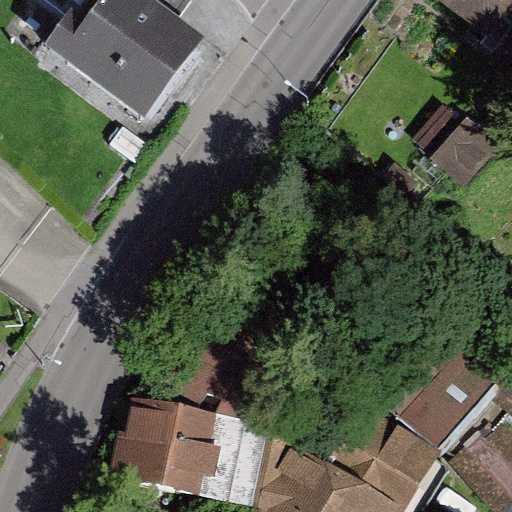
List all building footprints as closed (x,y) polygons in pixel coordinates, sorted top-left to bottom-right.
[(133,0),(116,0),(62,75),(147,136),(207,54),(133,0)] [(511,29),(511,0),(419,0),(493,55),(511,29)] [(504,157),(469,126),(433,166),(468,197),(504,157)] [(165,416),(248,433),(258,401),(302,327),(262,304),(199,370),(165,416)] [(382,411),(440,458),(504,380),(447,333),(382,411)] [(511,409),(511,386),(500,400),(511,409)] [(412,511),(443,466),(354,408),(316,467),(299,457),(263,511),(412,511)] [(113,494),(204,511),(256,511),(272,437),(248,433),(165,416),(131,409),(113,494)] [(452,469),(488,511),(511,511),(511,441),(501,429),(452,469)]
